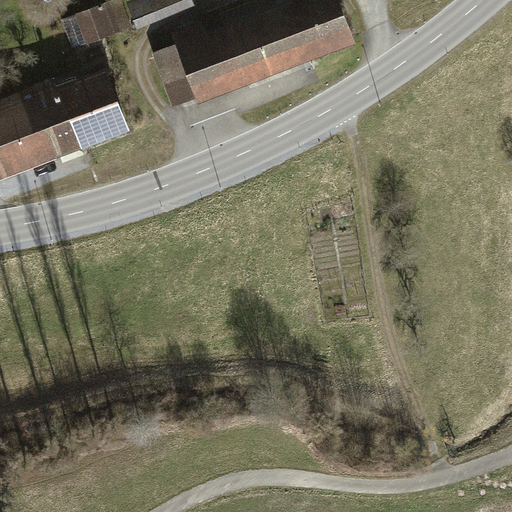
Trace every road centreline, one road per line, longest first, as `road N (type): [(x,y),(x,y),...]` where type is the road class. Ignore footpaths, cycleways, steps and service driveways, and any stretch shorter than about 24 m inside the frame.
road 1 (tertiary): [(0,230),(103,209),(280,137),(399,66),(482,0)]
road 2 (track): [(347,101),(393,357),(446,481)]
road 3 (track): [(511,462),(408,490),(269,482),(220,489),(173,511)]
